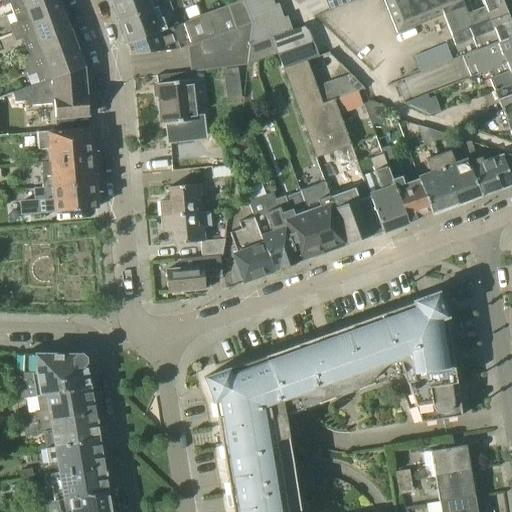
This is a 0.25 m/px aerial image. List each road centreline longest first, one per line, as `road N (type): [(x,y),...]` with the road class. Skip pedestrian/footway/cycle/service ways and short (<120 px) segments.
road 1 (residential): [(155,338),(484,223)]
road 2 (residential): [(141,332),(131,304),(110,62),(86,0)]
road 3 (residential): [(0,331),(82,333),(101,344),(132,511)]
road 4 (residential): [(186,511),(155,338)]
road 5 (residential): [(511,388),(484,223)]
